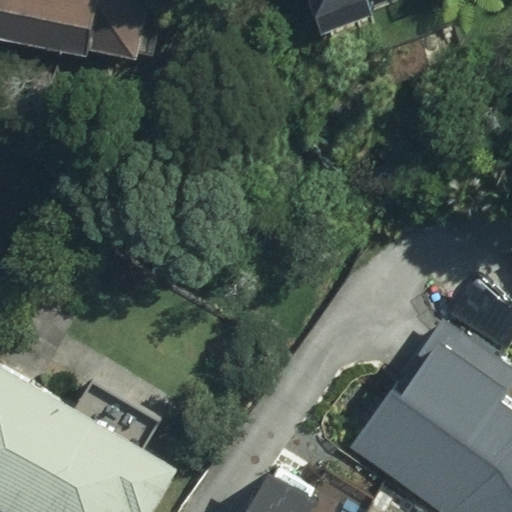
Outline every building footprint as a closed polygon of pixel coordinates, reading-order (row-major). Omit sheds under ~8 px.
[(0,0),(0,22),(147,37),(151,0),(0,0)] [(327,0),(336,21),(387,0),(327,0)] [(511,511),(511,342),(469,306),(382,432),(474,507),(476,511),(511,511)] [(81,395),(0,350),(0,495),(30,511),(136,511),(140,506),(151,511),(161,511),(192,458),(153,436),(169,407),(97,366),(81,395)] [(296,511),(285,505),(302,476),(270,456),(235,511),(203,511),(198,509),(196,511),(296,511)]
